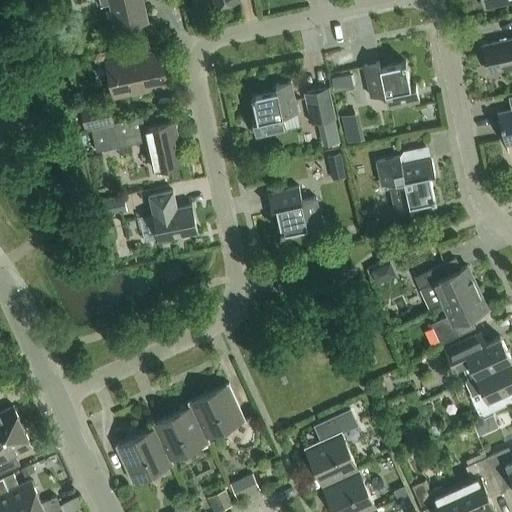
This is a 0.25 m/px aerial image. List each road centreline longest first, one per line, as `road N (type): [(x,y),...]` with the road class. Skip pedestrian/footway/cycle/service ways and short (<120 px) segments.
road 1 (residential): [(58,400),(210,326),(230,308),(235,264),(196,69),(201,49),(217,38),(397,0)]
road 2 (residential): [(511,233),(490,217),(435,0)]
road 3 (residential): [(58,400),(0,286)]
road 4 (residential): [(110,511),(58,400)]
